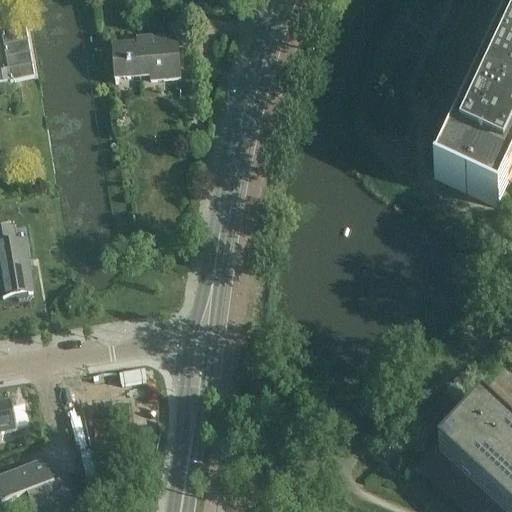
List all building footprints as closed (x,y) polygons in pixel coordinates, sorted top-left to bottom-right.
[(511,19),(438,180),(434,178),(434,180),(449,187),(492,207),(497,210),(498,208),(495,206),(509,177),(511,170),(511,19)] [(137,47),(113,49),(116,86),(180,82),(178,51),(170,51),(170,38),(137,41),(137,47)] [(0,289),(2,301),(16,298),(16,301),(18,303),(26,301),(27,299),(27,296),(32,295),(28,270),(32,269),(30,259),(26,260),(23,244),(16,245),(13,230),(0,232),(0,289)] [(0,435),(16,432),(10,403),(0,405),(0,435)] [(511,511),(511,435),(481,407),(466,424),(453,438),(437,455),(499,511),(511,511)] [(0,480),(0,504),(1,508),(33,496),(38,511),(75,511),(65,484),(54,488),(45,464),(0,480)]
